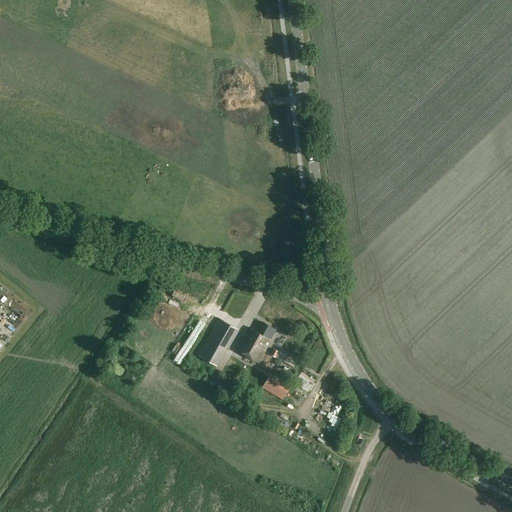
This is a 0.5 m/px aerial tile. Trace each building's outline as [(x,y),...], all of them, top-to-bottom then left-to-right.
[(219,319),(209,335),(198,355),(217,366),(238,329),(219,319)] [(269,340),(274,330),(261,323),(256,332),(249,328),(236,351),(258,363),(271,341),(269,340)] [(262,388),(283,400),(290,389),(269,377),(262,388)] [(301,433),(298,436),(306,442),(309,439),(301,433)] [(319,511),(322,503),(316,501),(313,511),(319,511)]
